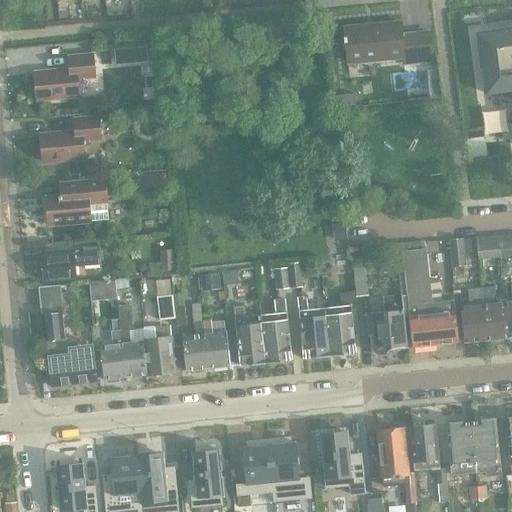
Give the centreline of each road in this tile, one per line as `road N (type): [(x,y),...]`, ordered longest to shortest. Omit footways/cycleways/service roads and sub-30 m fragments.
road 1 (residential): [(23,425),(511,374)]
road 2 (residential): [(23,425),(0,171)]
road 3 (residential): [(366,237),(511,221)]
